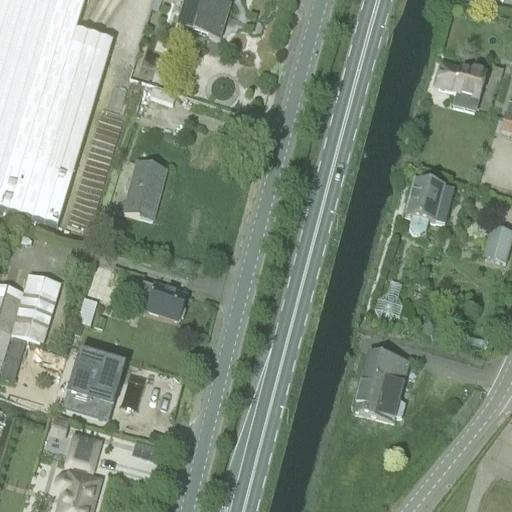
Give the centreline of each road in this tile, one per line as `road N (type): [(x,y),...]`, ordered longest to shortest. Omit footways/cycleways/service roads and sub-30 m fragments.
road 1 (unclassified): [(177,511),(315,0)]
road 2 (primary): [(268,408),(380,0)]
road 3 (unclassified): [(400,511),(472,421),(511,352)]
